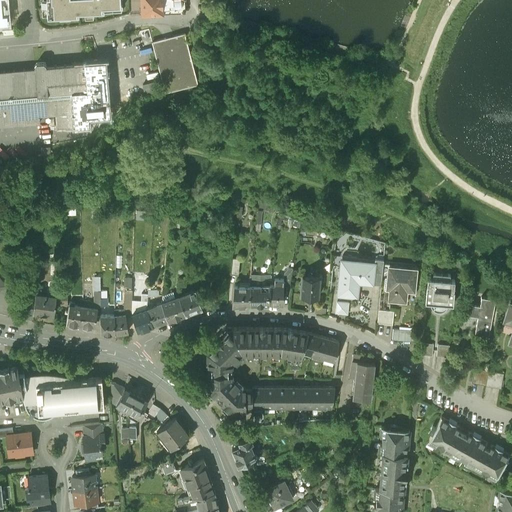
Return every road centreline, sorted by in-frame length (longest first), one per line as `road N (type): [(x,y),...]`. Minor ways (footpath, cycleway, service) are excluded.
road 1 (residential): [(133,361),(168,331),(217,316),(281,313),(373,344),(511,429)]
road 2 (secondary): [(133,361),(203,425),(240,511)]
road 3 (unclassified): [(31,41),(179,17)]
road 4 (secondary): [(9,337),(133,361)]
